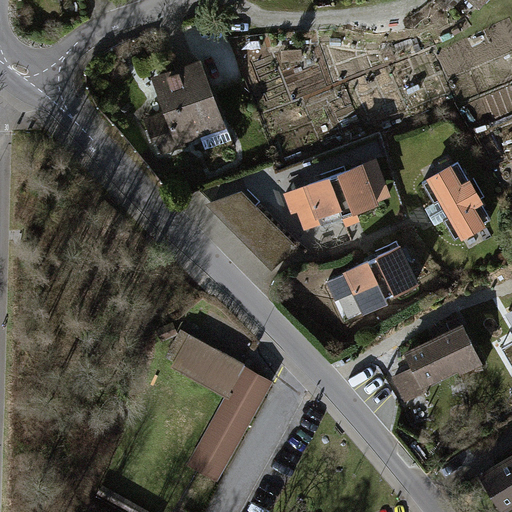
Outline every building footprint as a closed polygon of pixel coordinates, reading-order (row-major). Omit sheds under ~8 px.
[(196,56),(140,75),(165,148),(220,130),(196,56)] [(440,145),(414,160),(457,237),(482,222),(467,196),(479,189),(462,160),(451,166),(440,145)] [(352,149),(300,169),(319,220),(372,201),(352,149)] [(238,196),(202,207),(270,276),(294,249),(238,196)] [(389,235),(333,261),(356,310),(412,284),(389,235)] [(511,294),(502,299),(511,317),(511,294)] [(453,316),(395,346),(405,366),(390,373),(402,397),(476,359),(453,316)] [(277,387),(185,336),(167,368),(226,400),(190,464),(201,470),(223,482),(277,387)] [(511,437),(468,465),(492,503),(511,490),(511,437)]
